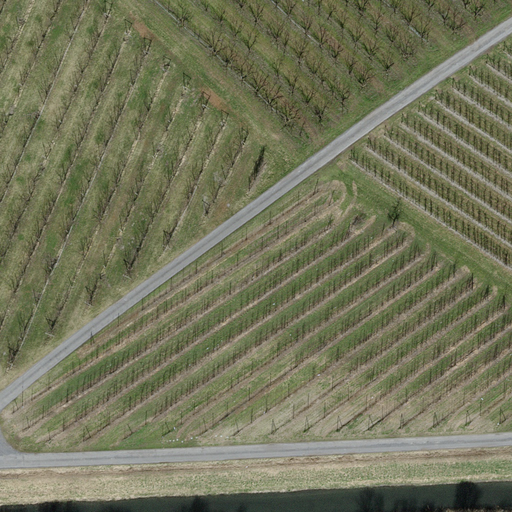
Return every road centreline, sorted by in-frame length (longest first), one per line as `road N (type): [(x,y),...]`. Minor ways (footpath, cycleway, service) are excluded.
road 1 (track): [(0,406),(511,21)]
road 2 (track): [(0,464),(511,439)]
